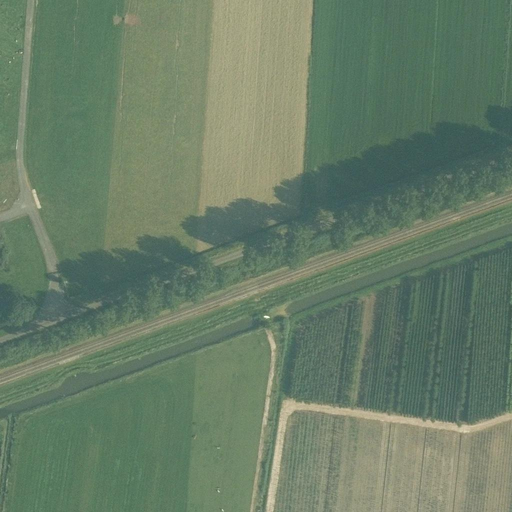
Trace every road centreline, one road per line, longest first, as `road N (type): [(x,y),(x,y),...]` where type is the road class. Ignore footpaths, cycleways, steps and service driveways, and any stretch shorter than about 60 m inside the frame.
road 1 (unclassified): [(0,340),(511,155)]
road 2 (track): [(270,511),(286,404),(474,430),(511,417)]
road 3 (track): [(268,331),(275,359),(253,511)]
